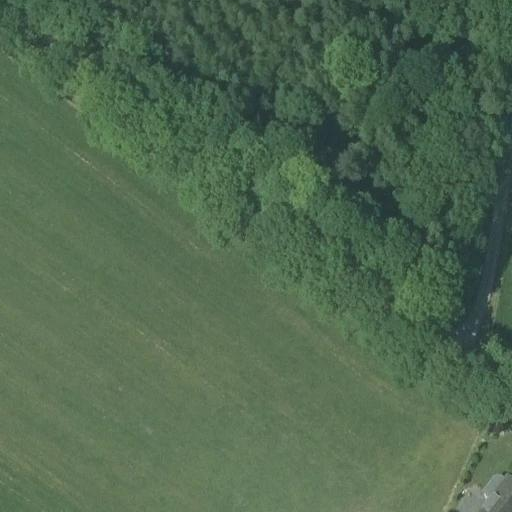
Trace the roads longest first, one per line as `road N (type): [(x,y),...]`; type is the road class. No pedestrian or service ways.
road 1 (unclassified): [(511,403),(0,1)]
road 2 (track): [(456,360),(478,293),(511,97)]
